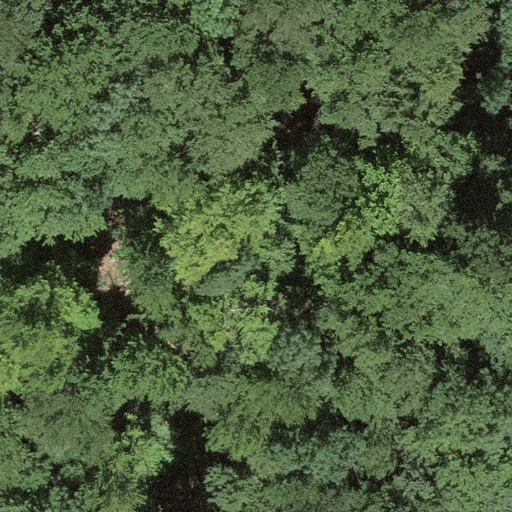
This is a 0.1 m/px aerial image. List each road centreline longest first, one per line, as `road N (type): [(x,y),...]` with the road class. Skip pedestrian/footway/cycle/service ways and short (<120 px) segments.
road 1 (track): [(0,170),(288,87),(395,0)]
road 2 (track): [(288,87),(511,46)]
